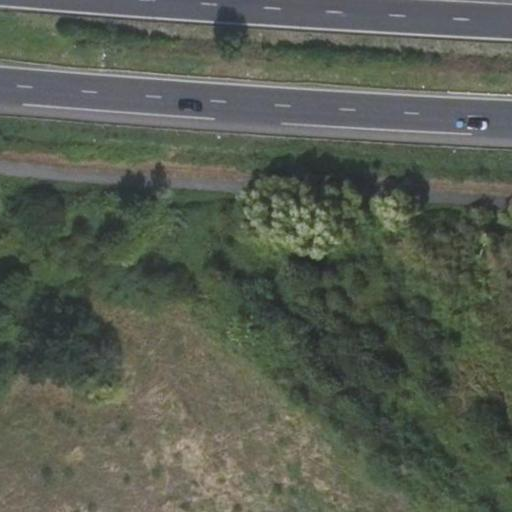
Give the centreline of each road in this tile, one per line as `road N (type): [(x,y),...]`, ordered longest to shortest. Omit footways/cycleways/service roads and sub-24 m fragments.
road 1 (trunk): [(0,83),(511,116)]
road 2 (trunk): [(511,21),(169,0)]
